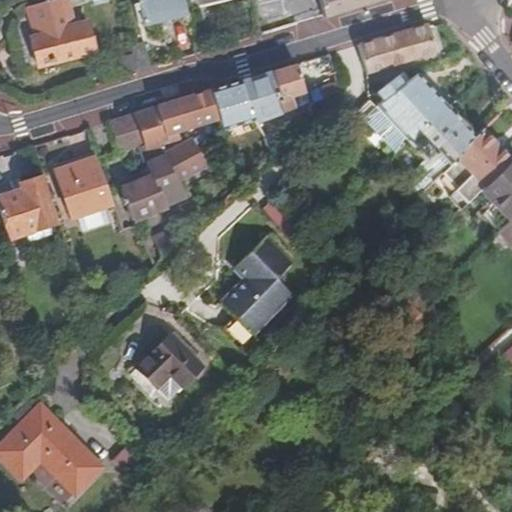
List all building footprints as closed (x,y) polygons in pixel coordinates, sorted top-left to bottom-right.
[(30,37),(31,43),(8,49),(12,65),(34,59),(36,67),(93,52),(86,22),(74,25),(68,0),(51,0),(28,6),(30,17),(42,23),(44,33),(30,37)] [(137,0),(143,24),(187,14),(184,0),(137,0)] [(363,6),(369,4),(367,0),(321,0),(325,15),(325,18),(363,6)] [(356,48),(364,77),(436,56),(427,27),(425,27),(356,48)] [(144,45),(129,48),(135,74),(150,69),(144,45)] [(326,86),(335,84),(327,57),(319,59),(326,86)] [(305,98),(295,66),(271,74),(279,102),(282,112),(305,104),(338,93),(335,84),(326,86),(319,88),(312,96),(305,98)] [(250,111),(252,120),(264,117),(262,107),(279,102),(271,74),(242,82),(250,111)] [(455,162),(476,141),(417,79),(409,85),(401,77),(377,96),(384,103),(375,111),(369,105),(357,116),(395,156),(407,145),(427,166),(438,155),(449,168),(455,162)] [(250,111),(242,82),(211,92),(219,121),(250,111)] [(147,149),(163,144),(178,140),(177,134),(219,121),(211,92),(178,101),(136,115),(147,149)] [(138,148),(128,117),(105,125),(116,155),(138,148)] [(269,146),(276,153),(290,140),(284,133),(269,146)] [(476,141),(455,162),(470,178),(447,201),(459,214),(482,191),(511,162),(484,133),(476,141)] [(263,150),(261,137),(240,157),(244,169),(263,150)] [(193,143),(166,153),(176,179),(204,168),(193,143)] [(147,161),(154,180),(162,204),(182,194),(176,179),(166,153),(147,161)] [(438,155),(427,166),(438,178),(449,168),(438,155)] [(68,221),(110,209),(96,161),(55,173),(68,221)] [(511,221),(511,162),(482,191),(494,206),(485,214),(500,231),(511,221)] [(162,204),(154,180),(119,192),(130,223),(148,217),(165,212),(162,204)] [(0,209),(10,244),(56,231),(43,181),(21,188),(23,195),(0,202),(0,209)] [(275,202),(264,213),(297,247),(308,236),(275,202)] [(164,260),(178,247),(165,212),(148,217),(151,225),(164,260)] [(511,221),(500,231),(511,245),(511,261),(502,271),(511,281),(511,280),(511,221)] [(151,225),(133,231),(149,275),(164,260),(151,225)] [(123,228),(116,230),(118,236),(125,234),(123,228)] [(289,299),(274,283),(292,266),(266,240),(242,264),(251,274),(220,305),(251,336),(289,299)] [(395,295),(399,291),(390,281),(386,284),(395,295)] [(410,303),(415,308),(421,315),(432,303),(422,293),(410,303)] [(432,303),(421,315),(422,315),(427,321),(438,311),(432,303)] [(402,334),(422,315),(421,315),(415,308),(395,325),(402,334)] [(422,315),(402,334),(412,344),(432,326),(427,321),(422,315)] [(170,376),(181,388),(202,367),(169,336),(136,370),(156,390),(170,376)] [(170,376),(156,390),(168,401),(181,388),(170,376)] [(72,499),(99,472),(38,411),(0,449),(0,463),(19,483),(38,464),(72,499)] [(110,465),(129,485),(148,466),(129,446),(110,465)]
